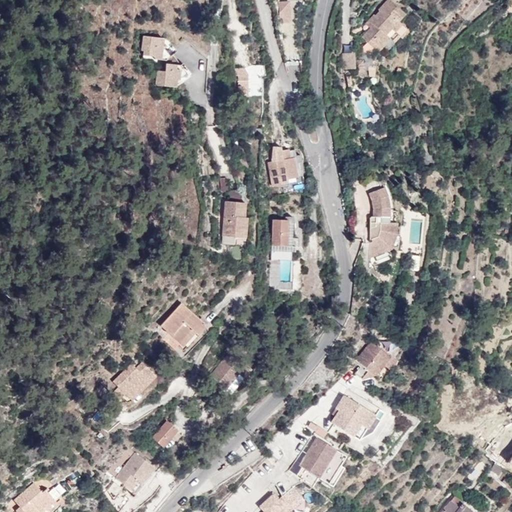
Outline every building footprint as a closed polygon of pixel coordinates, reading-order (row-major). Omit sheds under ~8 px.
[(370,27),(362,37),(378,51),(383,46),(390,38),(394,42),(399,37),(401,38),(408,31),(398,21),(405,13),(390,0),(387,0),(379,10),(380,11),(375,16),(374,14),(366,24),(370,27)] [(143,54),(154,56),(155,58),(166,60),(170,55),(172,47),(163,46),(164,38),(143,35),(142,50),(144,50),(143,54)] [(387,50),(394,42),(390,38),(383,46),(387,50)] [(354,52),(342,53),(343,69),(355,68),(354,52)] [(158,70),(156,85),(176,86),(176,82),(178,82),(178,80),(187,72),(174,56),(166,63),(165,71),(158,70)] [(245,68),(235,69),(235,76),(239,76),(239,97),(248,96),(248,75),(245,68)] [(269,161),(273,185),(288,183),(287,178),(298,177),(294,157),(290,158),(289,149),(281,150),(281,146),(272,146),(272,161),(269,161)] [(370,216),(369,267),(393,258),(389,249),(391,248),(396,233),(396,223),(390,222),(390,207),(388,196),(384,187),(368,193),(373,208),(373,216),(370,216)] [(226,200),(223,235),(236,236),(245,237),(247,217),(245,217),(246,202),(226,200)] [(288,219),(273,219),(272,245),(288,245),(288,219)] [(236,236),(223,235),(222,243),(235,244),(236,236)] [(181,302),(161,325),(184,346),(196,332),(199,334),(207,325),(181,302)] [(356,373),(362,378),(369,369),(375,374),(383,364),(389,369),(396,361),(372,342),(357,360),(363,364),(356,373)] [(230,351),(211,374),(227,388),(239,374),(244,377),(251,368),(230,351)] [(132,363),(114,382),(118,386),(112,393),(119,399),(125,393),(132,399),(155,375),(142,362),(136,368),(132,363)] [(375,374),(369,369),(362,378),(375,374)] [(239,374),(227,388),(226,390),(231,394),(244,377),(239,374)] [(335,416),(331,422),(358,439),(374,414),(358,404),(344,395),(335,408),(339,410),(335,416)] [(385,412),(362,398),(358,404),(374,414),(358,439),(372,431),(385,412)] [(152,437),(163,447),(178,430),(167,420),(152,437)] [(497,455),(509,463),(511,457),(511,437),(508,436),(497,455)] [(316,437),(299,465),(328,483),(346,456),(316,437)] [(135,452),(116,477),(131,489),(138,480),(141,482),(154,467),(135,452)] [(502,469),(494,464),(491,470),(498,475),(502,469)] [(138,480),(131,489),(134,492),(141,482),(138,480)] [(35,483),(15,500),(21,507),(16,511),(17,511),(41,511),(56,500),(46,489),(43,492),(35,483)] [(264,511),(262,511),(288,511),(296,504),(295,503),(301,497),(292,486),(277,500),(272,495),(260,506),(264,511)] [(295,503),(296,504),(298,506),(304,500),(301,497),(295,503)] [(462,503),(454,497),(451,501),(459,507),(462,503)] [(46,511),(57,503),(56,500),(41,511),(46,511)] [(472,511),(473,511),(462,503),(459,507),(451,501),(441,511),(472,511)]
